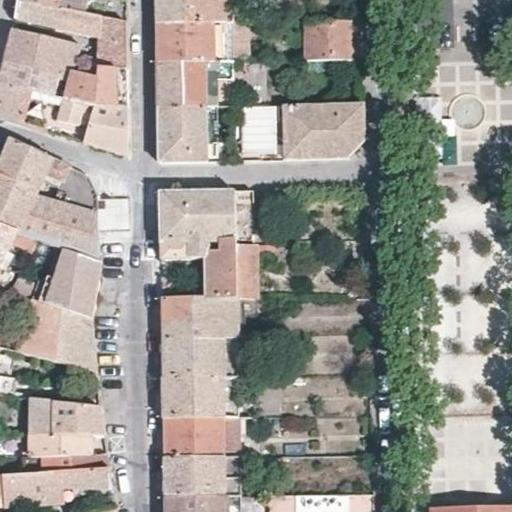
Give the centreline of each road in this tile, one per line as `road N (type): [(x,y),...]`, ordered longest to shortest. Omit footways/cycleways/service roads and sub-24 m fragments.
road 1 (residential): [(380,0),(393,511)]
road 2 (residential): [(143,511),(125,197),(138,173)]
road 3 (residential): [(138,173),(138,0)]
road 4 (residential): [(138,173),(0,134)]
